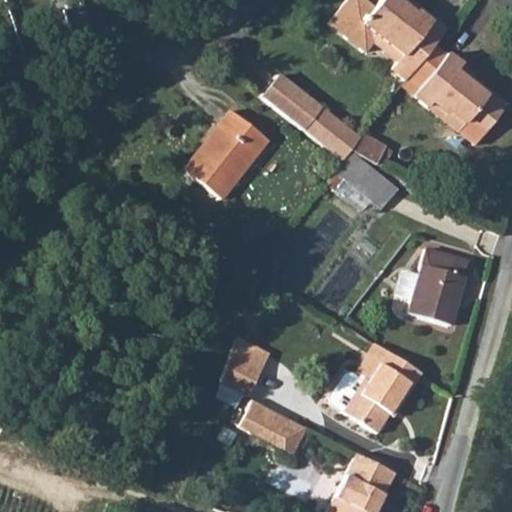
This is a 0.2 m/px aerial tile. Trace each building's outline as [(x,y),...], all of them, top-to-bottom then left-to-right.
[(431,45),(443,30),(429,19),(426,22),(412,11),(410,14),(398,5),(392,0),(377,0),(370,9),(359,0),(345,0),(326,24),(361,52),(374,37),(398,57),(388,70),(403,81),(403,80),(431,45)] [(426,22),(429,19),(405,0),(402,0),(398,5),(410,14),(412,11),(426,22)] [(81,5),(62,12),(70,34),(89,28),(81,5)] [(89,28),(70,34),(74,45),(91,35),(89,28)] [(431,45),(403,80),(415,89),(443,55),(431,45)] [(457,66),(443,55),(415,89),(410,96),(472,145),(498,113),(486,103),(491,97),(468,78),(465,83),(452,72),(457,66)] [(468,78),(470,76),(457,66),(452,72),(465,83),(468,78)] [(330,153),(346,132),(270,73),(254,94),(330,153)] [(498,113),(503,106),(491,97),(486,103),(498,113)] [(264,141),(227,111),(215,126),(220,129),(185,174),(218,200),(264,141)] [(220,129),(215,126),(195,152),(180,170),(185,174),(220,129)] [(346,132),(330,153),(339,161),(356,140),(346,132)] [(382,148),(360,135),(350,153),(373,165),(382,148)] [(373,165),(379,169),(389,151),(382,148),(373,165)] [(394,189),(349,152),(333,172),(378,209),(394,189)] [(448,326),(466,262),(422,250),(415,275),(408,299),(404,313),(448,326)] [(401,271),(394,295),(408,299),(415,275),(401,271)] [(228,353),(259,369),(266,356),(233,338),(228,353)] [(384,352),(372,344),(353,374),(360,379),(365,382),(384,352)] [(398,404),(417,373),(384,352),(365,382),(360,379),(353,374),(352,373),(346,375),(331,398),(333,404),(341,409),(339,413),(373,434),(385,415),(394,401),(398,404)] [(244,398),(259,369),(228,353),(217,384),(244,398)] [(235,427),(289,454),(302,428),(249,400),(235,427)] [(385,415),(390,417),(398,404),(394,401),(385,415)] [(370,511),(391,474),(353,454),(323,511),(370,511)]
